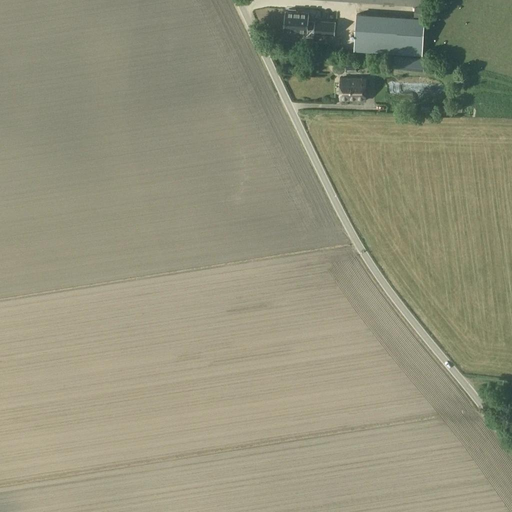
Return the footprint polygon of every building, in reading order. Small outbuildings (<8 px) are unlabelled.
[(310,14),(286,13),(284,32),(309,33),(310,31),(315,31),(315,36),(337,37),(337,23),(316,22),(316,25),(310,25),(310,14)] [(423,44),(424,19),(357,14),(355,39),(422,44),(423,44)] [(425,59),(394,55),(392,69),(424,72),(425,59)] [(357,73),(357,64),(347,64),(347,73),(357,73)] [(365,100),(365,78),(341,78),(341,99),(365,100)]
